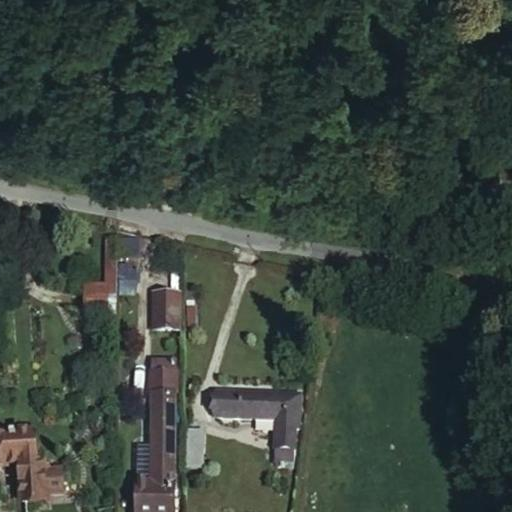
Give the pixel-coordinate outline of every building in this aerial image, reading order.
[(115,296),(138,297),(140,238),(105,237),(104,283),(84,282),(83,313),(114,314),(115,296)] [(182,289),(152,287),(152,328),(182,330),(182,289)] [(153,390),(153,401),(173,402),(173,390),(153,390)] [(215,413),(274,414),(287,414),(287,390),(215,390),(215,413)] [(287,414),(274,414),(271,442),(297,442),(300,390),(287,390),(287,414)] [(173,402),(153,401),(154,442),(154,480),(154,496),(174,496),(173,402)] [(31,424),(0,426),(0,459),(34,457),(31,424)] [(208,427),(184,426),(184,468),(207,468),(208,427)] [(154,480),(154,442),(125,443),(125,480),(154,480)] [(297,442),(271,442),(270,455),(297,454),(297,442)] [(43,486),(40,469),(40,466),(0,470),(0,494),(43,490),(43,486)] [(56,468),(40,469),(43,486),(59,486),(56,468)] [(174,511),(174,496),(154,496),(154,480),(125,480),(122,480),(122,511),(174,511)]
